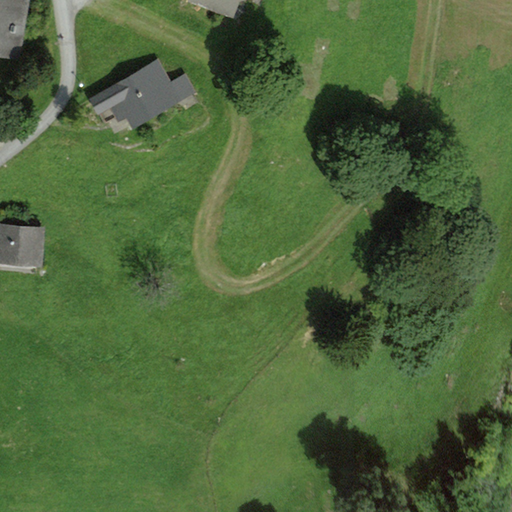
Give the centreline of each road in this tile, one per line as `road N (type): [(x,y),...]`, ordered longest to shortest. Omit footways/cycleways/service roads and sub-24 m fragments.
road 1 (track): [(77,0),(131,14),(194,46),(224,73),(229,111),(196,212),(195,243),(207,271),(230,284),(267,274),(339,228),(394,153),(421,93),(437,0)]
road 2 (residential): [(0,155),(60,101),(68,57),(63,0)]
